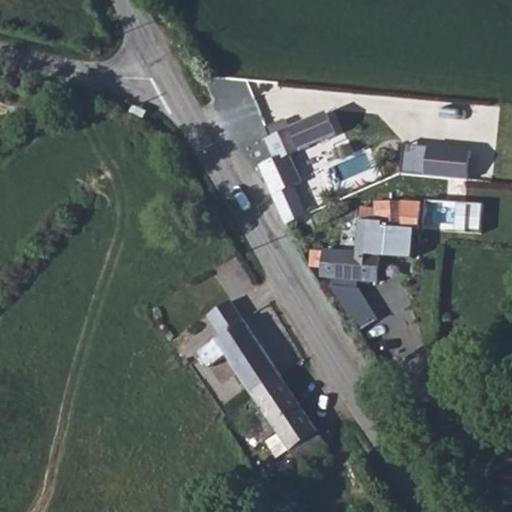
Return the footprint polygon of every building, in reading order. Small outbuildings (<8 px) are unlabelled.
[(263,166),(276,194),(303,182),(291,155),(337,134),(328,113),(291,130),(286,119),(267,128),(271,138),(268,140),(276,160),(263,166)] [(467,174),(468,143),(406,142),(406,173),(467,174)] [(376,207),(362,206),(359,254),(312,251),(311,266),(323,267),(322,277),(379,282),(383,227),(403,227),(402,202),(376,202),(376,207)] [(209,317),(223,337),(245,322),(232,301),(209,317)] [(223,337),(200,352),(210,367),(228,356),(254,395),(282,376),(245,322),(223,337)] [(282,376),(254,395),(264,411),(249,421),(265,443),(266,442),(279,433),(291,451),(302,467),(330,448),(282,376)] [(278,460),(291,451),(279,433),(266,442),(278,460)]
